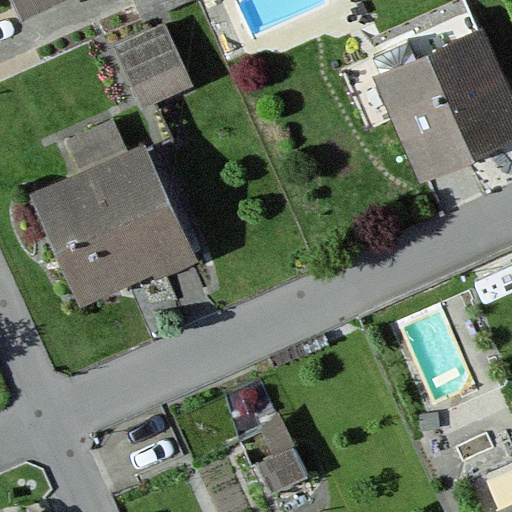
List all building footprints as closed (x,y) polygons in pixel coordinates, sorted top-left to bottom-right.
[(12,0),(16,9),(36,0),(12,0)] [(132,0),(142,20),(185,0),(132,0)] [(163,25),(115,47),(143,107),(191,85),(163,25)] [(511,102),(483,35),(377,80),(420,179),(511,139),(511,102)] [(120,109),(75,126),(86,155),(131,139),(120,109)] [(143,149),(34,196),(81,305),(190,259),(143,149)] [(265,495),(307,476),(280,417),(239,436),(265,495)]
